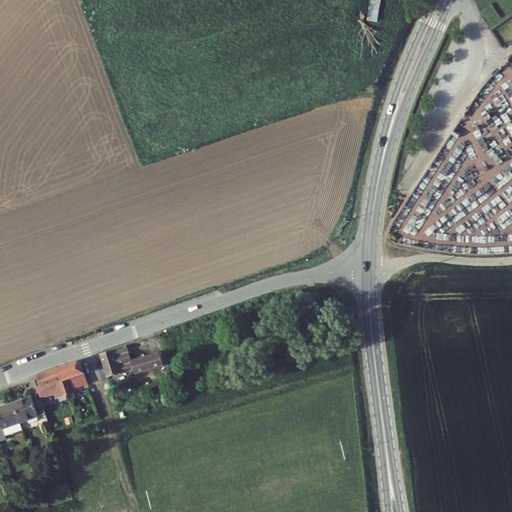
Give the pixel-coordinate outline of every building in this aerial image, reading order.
[(129,346),(102,355),(109,378),(136,369),(137,374),(166,364),(162,353),(134,362),(129,346)] [(82,362),(60,369),(68,394),(75,392),(74,389),(89,383),(82,362)] [(60,369),(39,376),(42,388),(56,383),(60,396),(68,394),(60,369)] [(33,396),(14,403),(21,422),(46,414),(43,402),(42,400),(35,402),(33,396)] [(0,429),(21,422),(14,403),(0,407),(0,429)]
